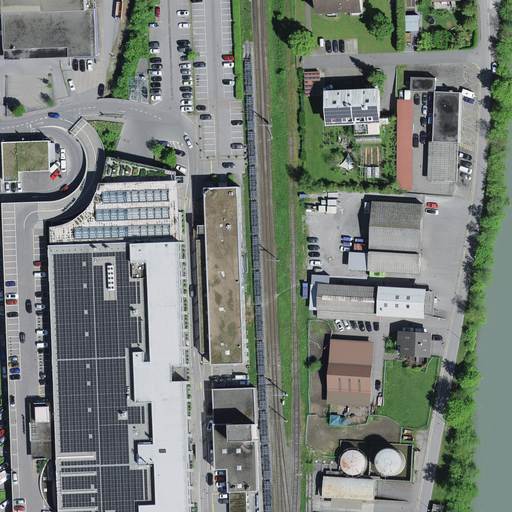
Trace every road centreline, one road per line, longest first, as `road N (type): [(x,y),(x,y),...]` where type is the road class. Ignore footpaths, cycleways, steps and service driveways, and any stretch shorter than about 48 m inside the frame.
road 1 (residential): [(484,53),(477,201),(422,511)]
road 2 (residential): [(302,61),(484,53)]
